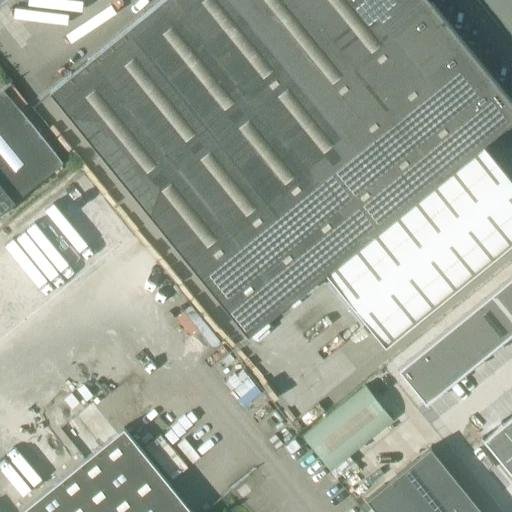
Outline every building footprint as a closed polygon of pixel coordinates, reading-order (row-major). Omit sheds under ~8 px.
[(159,0),(51,88),(248,332),(326,268),(385,341),(511,238),(511,178),(482,142),(511,117),(511,98),(432,0),(159,0)] [(47,141),(4,87),(0,90),(0,211),(47,173),(63,160),(47,141)] [(511,275),(399,368),(427,404),(511,334),(511,275)] [(511,417),(485,439),(511,473),(511,417)] [(193,511),(125,427),(20,511),(193,511)] [(378,511),(484,511),(431,446),(367,498),(378,511)]
